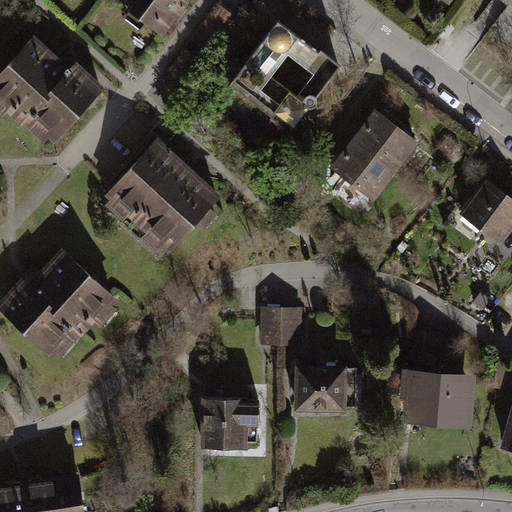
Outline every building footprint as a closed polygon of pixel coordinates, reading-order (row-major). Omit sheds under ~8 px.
[(125,0),(131,4),(122,17),(141,31),(144,26),(163,40),(193,0),(125,0)] [(282,24),(232,89),(290,136),(345,69),(323,52),(321,55),(282,24)] [(33,38),(0,75),(0,118),(2,120),(7,114),(44,147),(50,140),(56,146),(106,91),(78,66),(72,71),(33,38)] [(376,112),(355,140),(398,174),(421,144),(376,112)] [(355,140),(331,168),(375,203),(398,174),(355,140)] [(158,142),(106,198),(170,259),(223,198),(158,142)] [(487,180),(460,218),(504,247),(511,236),(511,189),(510,188),(505,194),(487,180)] [(28,278),(24,282),(17,276),(0,294),(0,313),(46,355),(51,348),(59,356),(90,319),(99,328),(115,310),(108,303),(113,297),(56,247),(28,278)] [(301,306),(260,306),(260,343),(301,344),(301,306)] [(414,331),(413,358),(431,359),(432,332),(414,331)] [(344,361),(292,362),(292,407),(344,408),(344,405),(355,406),(355,366),(344,366),(344,361)] [(511,367),(499,362),(494,374),(511,382),(511,367)] [(472,371),(401,367),(398,421),(469,425),(472,371)] [(202,393),(202,444),(243,444),(243,422),(258,422),(258,398),(243,398),(243,393),(202,393)] [(511,394),(498,444),(511,447),(511,394)] [(84,511),(76,466),(0,479),(0,511),(84,511)]
